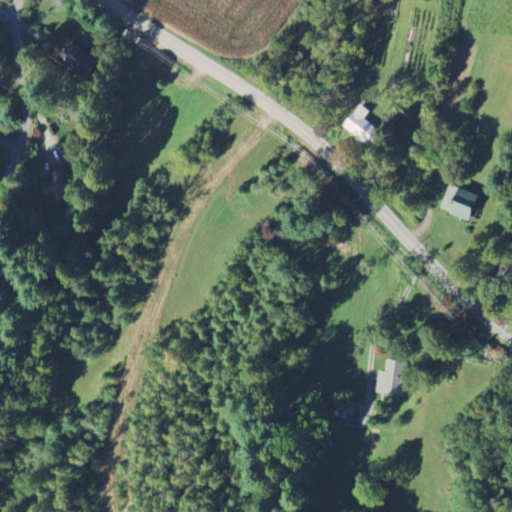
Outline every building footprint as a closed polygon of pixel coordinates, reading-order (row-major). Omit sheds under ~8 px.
[(100,57),(54,39),(47,58),(92,76),(100,57)] [(369,112),(360,105),(344,129),(368,145),(378,130),(364,120),(369,112)] [(55,200),(71,201),(72,169),(51,168),(51,183),(44,183),(44,193),(55,194),(55,200)] [(470,221),(479,195),(449,184),(440,210),(470,221)] [(407,361),(387,360),(386,372),(379,371),(377,394),(405,395),(407,361)] [(350,421),(354,402),(337,399),(333,417),(350,421)]
